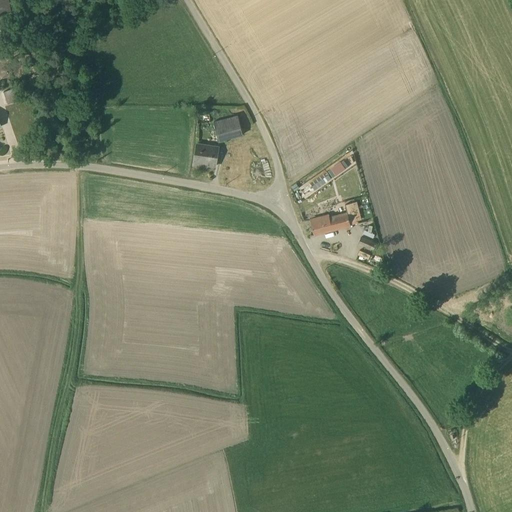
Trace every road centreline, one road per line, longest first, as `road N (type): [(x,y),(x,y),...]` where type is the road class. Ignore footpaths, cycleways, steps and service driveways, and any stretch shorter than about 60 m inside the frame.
road 1 (unclassified): [(283,210),(334,298),(432,422),(472,511)]
road 2 (track): [(50,511),(51,461),(74,340),(79,165)]
road 3 (unclassified): [(283,210),(243,195),(79,165),(0,167)]
road 4 (unclassified): [(189,0),(269,142),(283,210)]
road 5 (track): [(511,353),(427,297),(306,253)]
road 6 (track): [(459,477),(477,393),(511,355)]
